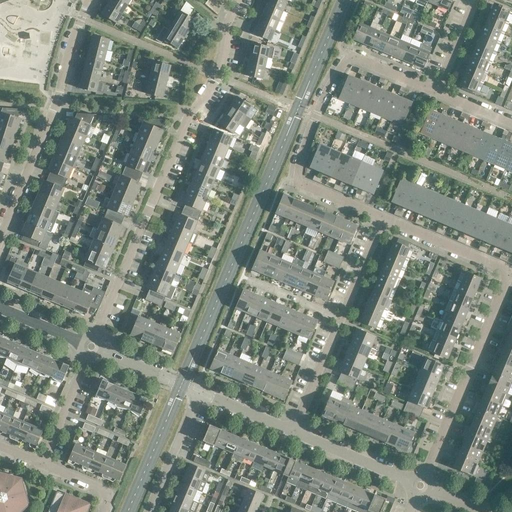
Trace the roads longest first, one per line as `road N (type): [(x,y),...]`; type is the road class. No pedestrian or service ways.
road 1 (residential): [(95,336),(174,151),(217,74),(238,0)]
road 2 (residential): [(423,475),(509,271),(384,217)]
road 3 (residential): [(384,217),(298,182),(315,116),(350,56),(437,91)]
road 4 (residential): [(0,238),(90,0)]
road 5 (residential): [(148,511),(198,392)]
road 6 (tertiary): [(409,480),(292,432)]
road 7 (residential): [(292,432),(341,317)]
